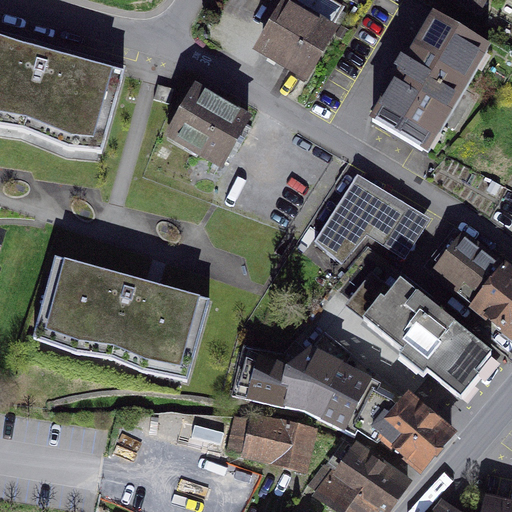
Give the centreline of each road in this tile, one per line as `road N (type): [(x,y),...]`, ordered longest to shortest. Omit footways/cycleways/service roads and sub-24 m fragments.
road 1 (residential): [(168,38),(511,253)]
road 2 (residential): [(17,0),(168,38)]
road 3 (tertiary): [(511,394),(411,511)]
